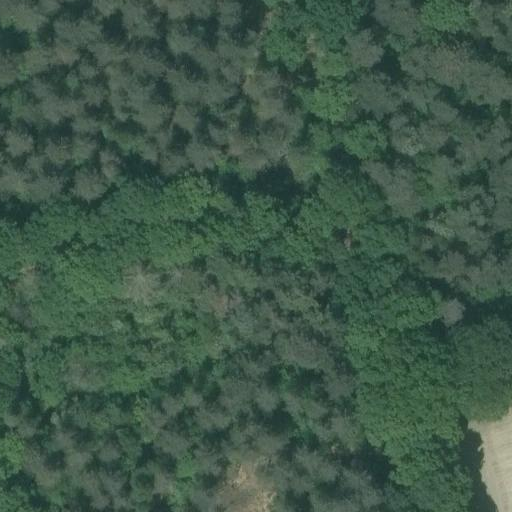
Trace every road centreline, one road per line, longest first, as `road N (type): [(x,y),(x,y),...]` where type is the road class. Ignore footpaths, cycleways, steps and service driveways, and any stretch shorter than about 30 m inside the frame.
road 1 (track): [(0,270),(140,230),(257,236),(363,260)]
road 2 (track): [(363,260),(301,0)]
road 3 (track): [(393,390),(363,260)]
road 4 (track): [(423,511),(393,390)]
road 5 (track): [(511,351),(393,390)]
